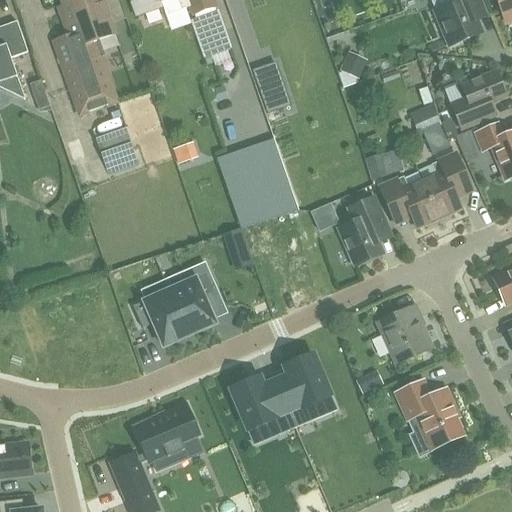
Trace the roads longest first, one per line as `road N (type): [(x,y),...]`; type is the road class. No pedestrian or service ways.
road 1 (residential): [(49,400),(106,401),(157,386),(430,262)]
road 2 (residential): [(430,262),(511,430)]
